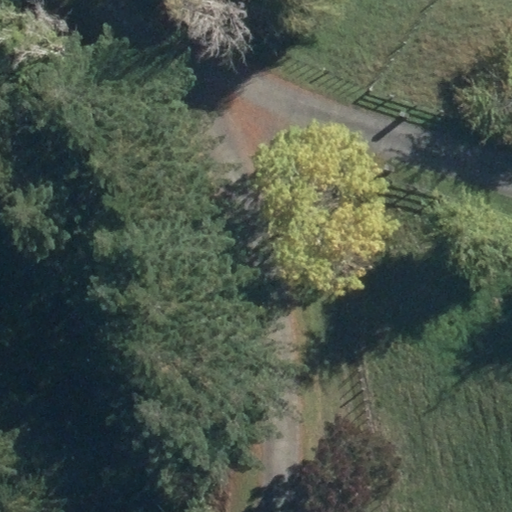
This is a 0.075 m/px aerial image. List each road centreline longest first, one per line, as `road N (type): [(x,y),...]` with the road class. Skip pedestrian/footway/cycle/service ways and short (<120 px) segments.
road 1 (unclassified): [(135,0),(218,63),(261,186),(282,511)]
road 2 (unknown): [(218,63),(511,165)]
